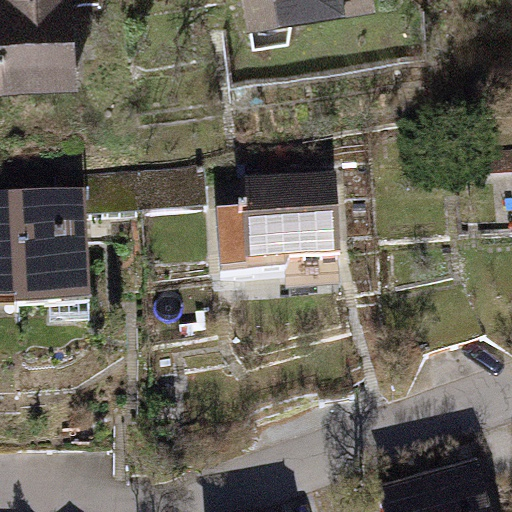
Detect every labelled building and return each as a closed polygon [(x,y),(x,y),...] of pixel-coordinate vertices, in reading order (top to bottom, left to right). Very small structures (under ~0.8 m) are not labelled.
[(77,0),(0,0),(0,91),(81,88),(77,0)] [(379,0),(248,0),(253,26),(381,7),(379,0)] [(339,190),(244,198),(252,283),(347,275),(339,190)] [(89,211),(0,213),(0,314),(95,312),(89,211)] [(492,511),(483,478),(383,504),(385,511),(492,511)]
